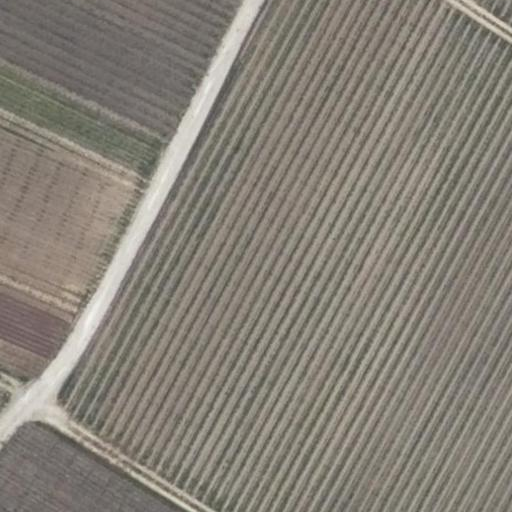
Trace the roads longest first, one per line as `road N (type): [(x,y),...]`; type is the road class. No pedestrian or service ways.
road 1 (track): [(0,427),(61,373),(251,0)]
road 2 (track): [(22,403),(198,511)]
